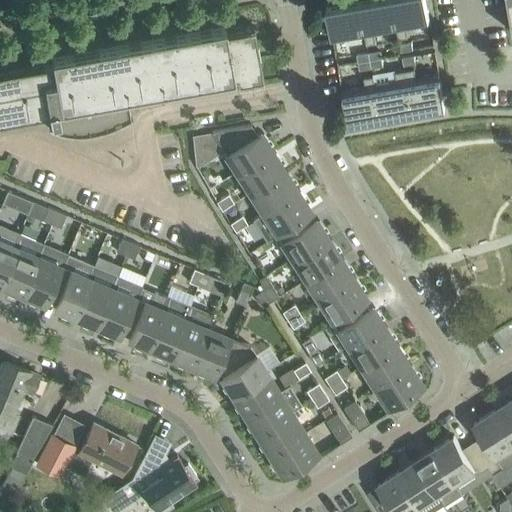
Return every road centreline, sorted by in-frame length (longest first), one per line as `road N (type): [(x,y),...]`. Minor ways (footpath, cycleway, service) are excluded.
road 1 (residential): [(462,395),(337,195),(297,92)]
road 2 (residential): [(262,507),(177,408),(0,332)]
road 3 (residential): [(262,507),(285,505),(462,395)]
road 4 (residential): [(138,192),(140,139),(152,111),(297,92)]
road 5 (residential): [(138,192),(18,144),(0,147)]
road 6 (residential): [(0,21),(120,0)]
